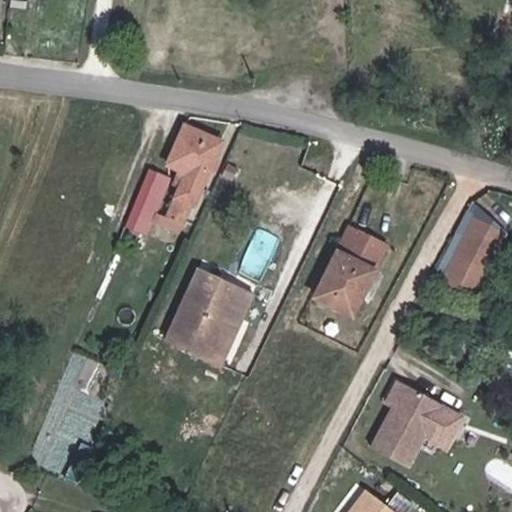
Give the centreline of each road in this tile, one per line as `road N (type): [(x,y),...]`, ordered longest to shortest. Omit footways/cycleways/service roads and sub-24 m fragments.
road 1 (residential): [(511,170),(326,117),(0,78)]
road 2 (unknown): [(470,159),(283,511)]
